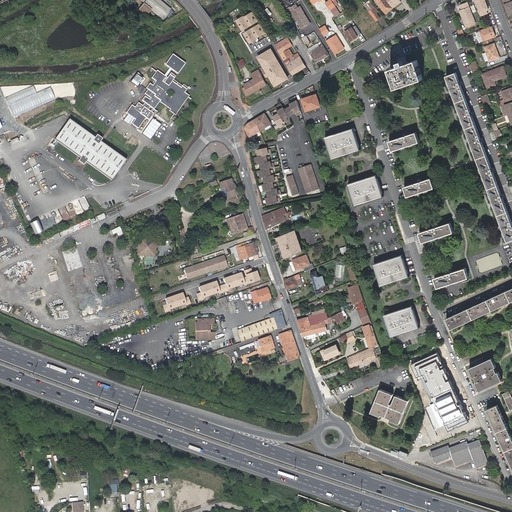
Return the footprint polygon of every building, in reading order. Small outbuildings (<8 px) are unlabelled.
[(170,10),(158,0),(145,0),(143,3),(138,9),(143,13),(146,11),(148,12),(150,10),(162,19),(170,10)] [(337,0),(327,0),(325,2),(334,16),(341,12),(336,5),(339,3),(337,0)] [(375,0),(385,13),(392,8),(386,0),(375,0)] [(486,8),(487,8),(484,0),(472,0),(473,1),(476,0),(482,16),(487,13),(486,11),(486,8)] [(511,0),(502,0),(508,16),(511,15),(511,0)] [(368,11),(376,21),(379,18),(375,13),(376,12),(369,2),(367,4),(365,6),(368,11)] [(459,11),(466,28),(475,25),(466,3),(460,6),(461,10),(459,11)] [(297,9),(295,6),(290,9),(301,29),(310,24),(305,17),(303,15),(304,14),(300,7),(297,9)] [(254,10),(237,19),(243,30),(260,20),(254,10)] [(261,22),(243,32),(250,43),(268,33),(261,22)] [(325,24),(318,29),(323,37),(330,32),(325,24)] [(492,27),(479,31),(483,41),(496,37),(492,27)] [(356,36),(352,28),(349,30),(347,28),(344,30),(351,41),(355,38),(357,37),(356,36)] [(336,35),(335,36),(343,49),(344,48),(336,35)] [(308,36),(302,39),(305,45),(311,41),(308,36)] [(335,36),(327,41),(330,47),(335,54),(343,49),(335,36)] [(279,53),(292,74),(305,66),(299,57),(290,63),(287,58),(288,57),(283,48),(284,47),(286,50),(293,46),(288,38),(275,45),(278,51),(279,53)] [(500,58),(495,44),(485,47),(486,51),(490,61),(500,58)] [(310,53),(316,63),(329,55),(323,45),(310,53)] [(271,47),(257,56),(275,87),(289,78),(271,47)] [(490,61),(486,51),(481,53),(485,63),(490,61)] [(240,68),(246,64),(243,59),(237,62),(240,68)] [(417,61),(390,70),(397,88),(424,79),(417,61)] [(482,75),(488,89),(496,86),(494,81),(506,76),(503,67),(482,75)] [(156,69),(157,70),(165,75),(162,79),(164,80),(167,75),(156,68),(156,69)] [(262,75),(259,69),(252,74),(255,79),(244,85),(245,87),(243,89),(247,96),(267,85),(262,75)] [(149,88),(146,93),(150,95),(149,97),(145,94),(142,99),(146,102),(144,105),(138,101),(135,105),(132,103),(126,111),(135,118),(132,122),(139,127),(147,117),(150,119),(154,112),(152,111),(151,110),(149,108),(148,108),(150,105),(151,105),(153,107),(159,98),(171,106),(170,108),(175,111),(181,102),(179,101),(181,98),(183,99),(187,94),(183,92),(184,91),(186,87),(181,84),(180,85),(172,79),(174,75),(169,72),(167,75),(164,80),(162,79),(165,75),(157,70),(152,77),(155,79),(152,83),(150,82),(147,87),(149,88)] [(502,225),(508,241),(511,240),(511,222),(456,73),(446,76),(502,225)] [(506,101),(511,99),(511,88),(502,92),(506,101)] [(188,95),(187,94),(183,99),(181,98),(179,101),(181,102),(175,111),(174,113),(175,113),(188,95)] [(306,112),(320,107),(316,96),(302,100),(306,112)] [(153,107),(155,108),(160,101),(170,108),(171,106),(159,98),(153,107)] [(293,105),(294,106),(295,109),(293,109),(296,114),(298,117),(302,115),(298,103),(293,105)] [(290,109),(287,110),(291,118),(293,116),(296,114),(293,109),(295,109),(294,106),(290,109)] [(280,114),(274,118),(281,129),(285,127),(283,125),(290,121),(288,119),(291,118),(287,110),(286,109),(279,112),(280,114)] [(248,124),(245,128),(251,137),(271,125),(265,114),(248,124)] [(113,179),(127,159),(102,141),(101,140),(103,138),(97,134),(95,136),(69,118),(55,139),(81,156),(79,159),(85,163),(87,161),(113,179)] [(353,128),(326,137),(333,159),(361,150),(353,128)] [(417,133),(390,142),(393,152),(420,143),(417,133)] [(20,145),(16,137),(11,139),(15,147),(20,145)] [(500,145),(502,151),(508,149),(505,142),(500,145)] [(267,148),(257,150),(259,157),(266,156),(271,155),(270,150),(268,151),(267,148)] [(267,158),(266,156),(259,157),(256,158),(258,164),(260,164),(270,162),(269,157),(267,158)] [(271,164),(270,162),(260,164),(262,170),(270,168),(274,167),(273,163),(271,164)] [(311,164),(299,168),(307,193),(320,189),(311,164)] [(262,170),(260,171),(261,177),(264,177),(274,175),(272,170),(270,171),(270,168),(262,170)] [(274,177),(274,175),(264,177),(266,183),(273,182),(278,180),(277,176),(274,177)] [(294,175),(287,177),(293,196),(300,193),(294,175)] [(356,205),(384,196),(377,175),(349,184),(356,205)] [(432,178),(405,187),(408,197),(435,188),(432,178)] [(224,188),(226,193),(228,201),(236,198),(235,194),(236,194),(233,184),(231,184),(230,179),(218,183),(220,189),(224,188)] [(273,184),(273,182),(266,183),(263,184),(265,191),(267,190),(277,188),(276,183),(273,184)] [(277,190),(277,188),(267,190),(269,197),(276,195),(281,194),(280,189),(277,190)] [(277,197),(276,195),(269,197),(266,198),(268,205),(281,202),(279,197),(277,197)] [(262,217),(267,229),(279,225),(287,221),(285,215),(288,214),(286,211),(285,208),(262,217)] [(227,219),(232,233),(247,228),(242,214),(227,219)] [(33,223),(37,234),(45,232),(41,220),(33,223)] [(423,242),(454,233),(451,223),(420,233),(423,242)] [(277,237),(285,257),(303,251),(295,230),(277,237)] [(140,240),(138,254),(154,257),(156,242),(140,240)] [(254,243),(235,249),(239,260),(257,254),(254,243)] [(383,285),(411,276),(404,254),(376,264),(383,285)] [(294,262),(296,265),(298,265),(300,269),(306,267),(307,271),(315,268),(313,264),(311,264),(308,256),(294,261),(294,262)] [(223,258),(185,271),(188,280),(227,268),(224,259),(223,258)] [(298,265),(296,265),(294,262),(291,263),(294,271),(300,269),(298,265)] [(466,268),(435,278),(438,288),(469,278),(466,268)] [(222,285),(224,291),(261,278),(257,269),(245,274),(246,277),(243,278),(241,272),(224,278),(225,283),(222,285)] [(318,295),(331,290),(330,286),(328,286),(322,288),(319,278),(317,272),(311,274),(318,295)] [(287,283),(285,283),(287,289),(299,284),(303,283),(302,281),(302,279),(301,279),(298,280),(296,276),(286,280),(287,283)] [(324,276),(319,278),(322,288),(328,286),(324,276)] [(196,293),(199,300),(224,291),(222,285),(219,286),(217,280),(199,287),(200,291),(196,293)] [(355,305),(363,301),(358,286),(349,289),(352,298),(354,304),(355,305)] [(256,290),(250,292),(254,303),(270,298),(266,288),(257,291),(256,290)] [(511,288),(447,319),(452,329),(511,301),(511,288)] [(162,305),(165,312),(190,303),(188,296),(185,297),(183,292),(165,298),(166,303),(162,305)] [(227,303),(225,297),(213,301),(215,308),(227,303)] [(352,298),(344,301),(346,307),(354,304),(352,298)] [(385,315),(392,336),(420,327),(413,306),(385,315)] [(370,320),(366,310),(359,313),(362,322),(370,320)] [(255,337),(287,327),(281,311),(270,315),(271,319),(251,325),(255,337)] [(342,312),(333,317),(334,319),(336,318),(339,324),(346,321),(342,312)] [(298,320),(301,329),(319,325),(319,324),(328,320),(326,313),(309,317),(298,320)] [(208,320),(198,320),(198,328),(199,328),(200,333),(198,333),(198,338),(213,337),(214,337),(213,334),(213,333),(208,333),(208,324),(213,323),(213,320),(208,320)] [(301,329),(304,337),(307,336),(316,334),(321,333),(326,331),(327,331),(331,330),(329,324),(328,320),(319,324),(319,325),(301,329)] [(371,347),(378,343),(374,333),(373,334),(369,323),(363,326),(371,347)] [(237,330),(242,342),(255,337),(251,325),(237,330)] [(491,419),(493,422),(501,441),(503,444),(509,459),(511,462),(511,464),(511,329),(510,331),(511,335),(511,436),(498,405),(487,410),(491,419)] [(287,362),(299,358),(290,330),(278,334),(287,362)] [(354,336),(351,331),(347,333),(348,337),(350,341),(355,339),(354,336)] [(269,336),(258,341),(259,346),(260,348),(261,351),(262,351),(267,349),(273,347),(269,336)] [(336,344),(323,350),(325,354),(323,355),(325,360),(340,352),(336,344)] [(372,347),(356,355),(348,358),(351,367),(374,358),(378,368),(385,365),(382,358),(381,356),(376,358),(372,347)] [(439,352),(411,364),(418,381),(426,378),(436,402),(430,404),(440,427),(447,424),(449,430),(469,422),(439,352)] [(494,383),(494,385),(503,381),(499,372),(497,372),(495,367),(496,367),(493,358),(470,368),(474,377),(475,377),(477,381),(476,382),(480,391),(488,387),(488,386),(494,383)] [(378,368),(352,380),(355,387),(402,366),(399,359),(386,365),(385,365),(378,368)] [(382,389),(372,411),(382,415),(383,414),(391,417),(391,419),(400,423),(409,400),(382,389)] [(503,395),(509,409),(511,408),(511,407),(511,397),(510,392),(503,395)] [(467,440),(449,447),(448,445),(430,452),(435,463),(453,456),(456,465),(473,458),(477,467),(489,462),(480,439),(468,443),(467,440)] [(50,442),(37,445),(39,451),(51,448),(50,442)] [(84,500),(73,501),(73,511),(77,511),(85,511),(84,500)]
